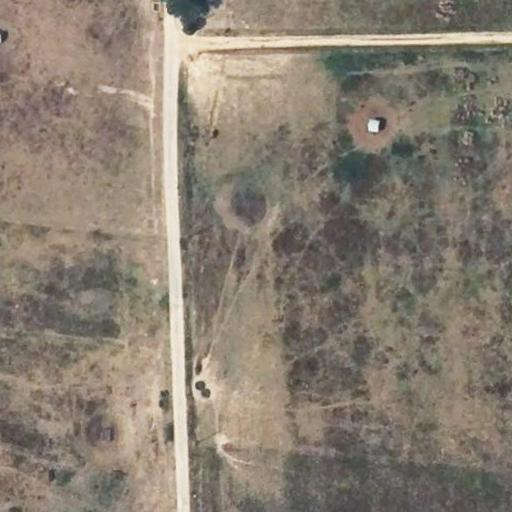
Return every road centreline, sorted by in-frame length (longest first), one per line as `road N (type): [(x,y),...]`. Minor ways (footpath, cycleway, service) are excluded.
road 1 (residential): [(181,511),(171,0)]
road 2 (track): [(511,39),(172,44)]
